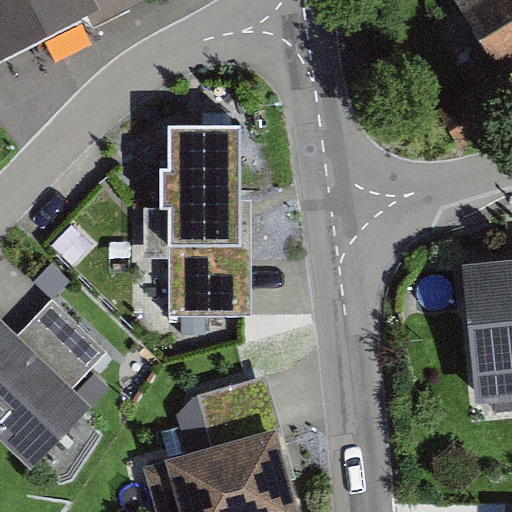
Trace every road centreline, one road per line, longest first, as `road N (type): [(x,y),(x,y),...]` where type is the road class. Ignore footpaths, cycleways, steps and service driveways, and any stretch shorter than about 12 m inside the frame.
road 1 (residential): [(0,213),(143,72),(207,41),(308,23)]
road 2 (residential): [(334,215),(367,511)]
road 3 (residential): [(308,23),(334,215)]
road 4 (residential): [(334,215),(511,165)]
